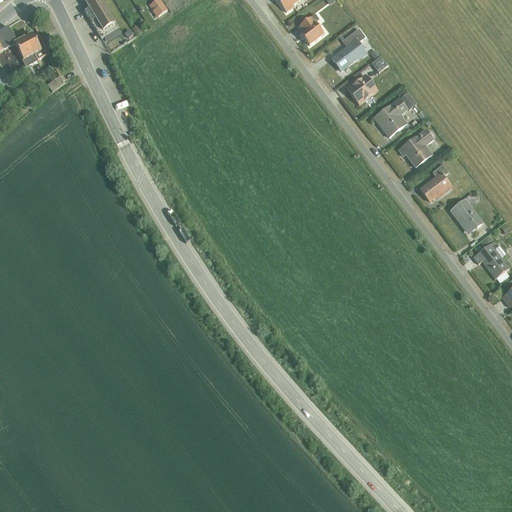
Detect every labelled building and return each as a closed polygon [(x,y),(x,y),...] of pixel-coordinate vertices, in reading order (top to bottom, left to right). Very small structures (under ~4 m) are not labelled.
[(83,0),(89,8),(84,13),(102,40),(104,38),(119,29),(100,0),(83,0)] [(158,0),(149,6),(157,18),(168,11),(160,0),(158,0)] [(276,0),(287,14),(294,8),(293,7),(302,0),(276,0)] [(315,16),(300,27),(304,33),(301,35),(309,47),(324,35),(316,24),(319,21),(315,16)] [(0,32),(0,54),(4,52),(4,51),(17,45),(16,43),(8,28),(8,27),(0,32)] [(119,29),(104,38),(107,44),(122,35),(119,29)] [(347,49),(332,60),(342,72),(359,60),(360,62),(368,56),(364,52),(365,51),(360,44),(366,39),(359,30),(343,42),(342,43),(343,43),(347,49)] [(134,34),(130,31),(125,36),(129,40),(134,34)] [(17,43),(16,43),(17,45),(24,60),(22,61),(26,67),(26,68),(29,67),(49,55),(44,45),(40,48),(33,35),(17,43)] [(375,51),(371,54),(376,62),(382,58),(375,51)] [(376,62),(372,65),(379,75),(388,67),(382,58),(376,62)] [(26,67),(0,80),(0,88),(32,73),(29,67),(26,68),(26,67)] [(60,77),(48,87),(53,93),(64,84),(63,83),(60,77)] [(366,77),(347,91),(359,107),(378,92),(366,77)] [(401,101),(375,120),(376,120),(390,138),(389,139),(408,125),(401,117),(408,112),(417,106),(408,94),(408,95),(405,91),(397,96),(401,101)] [(426,131),(399,152),(403,157),(406,156),(416,169),(433,156),(426,148),(435,142),(432,139),(433,138),(433,136),(431,133),(429,133),(428,133),(426,131)] [(437,179),(421,191),(430,203),(436,199),(438,201),(453,189),(444,178),(449,174),(443,166),(432,174),(437,179)] [(466,201),(451,212),(456,218),(457,217),(470,234),(483,224),(466,201)] [(506,226),(501,229),(506,236),(511,232),(506,226)] [(494,243),(473,259),(478,266),(483,263),(496,280),(495,281),(497,280),(500,285),(509,278),(506,273),(510,270),(501,259),(495,250),(493,247),(496,245),(494,243)] [(500,247),(495,250),(501,259),(506,255),(500,247)] [(511,291),(503,299),(511,309),(511,307),(511,291)]
